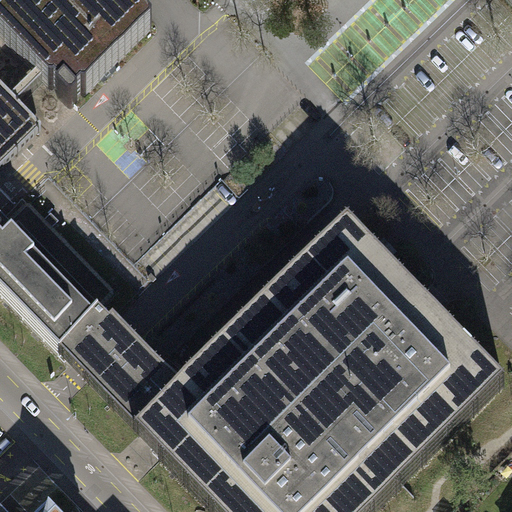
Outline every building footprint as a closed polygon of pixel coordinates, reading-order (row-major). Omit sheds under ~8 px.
[(72,121),(166,30),(136,0),(0,0),(0,48),(33,82),(40,88),(72,121)] [(33,82),(15,100),(21,106),(40,88),(33,82)] [(0,173),(5,169),(42,130),(21,106),(15,100),(0,85),(0,173)] [(0,223),(0,291),(58,350),(98,311),(115,294),(77,255),(23,201),(0,223)] [(180,385),(133,428),(141,436),(214,511),(372,511),(508,381),(350,220),(180,385)] [(58,350),(133,428),(180,385),(113,317),(108,321),(98,311),(58,350)]
